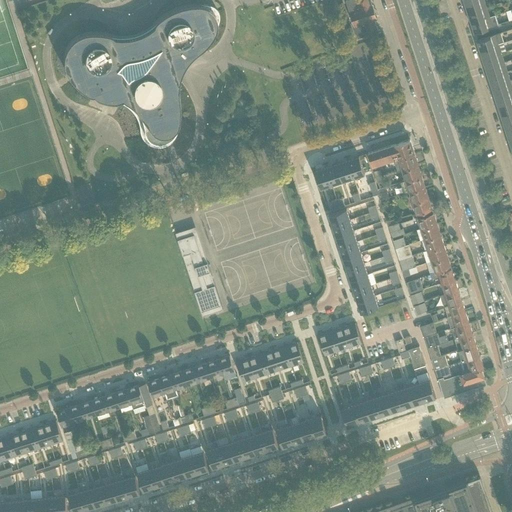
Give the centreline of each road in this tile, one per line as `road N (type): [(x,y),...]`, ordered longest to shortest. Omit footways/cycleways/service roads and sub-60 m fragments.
road 1 (residential): [(0,411),(328,305),(333,283),(295,170),(299,155),(424,112)]
road 2 (residential): [(145,511),(443,413)]
road 3 (primary): [(511,284),(417,0)]
road 4 (primary): [(401,0),(478,241)]
road 5 (residential): [(511,184),(452,0)]
road 6 (tertiary): [(343,492),(511,435)]
road 7 (residential): [(424,112),(458,218),(478,241)]
road 8 (tertiary): [(468,428),(343,492)]
road 9 (primary): [(478,241),(511,358)]
